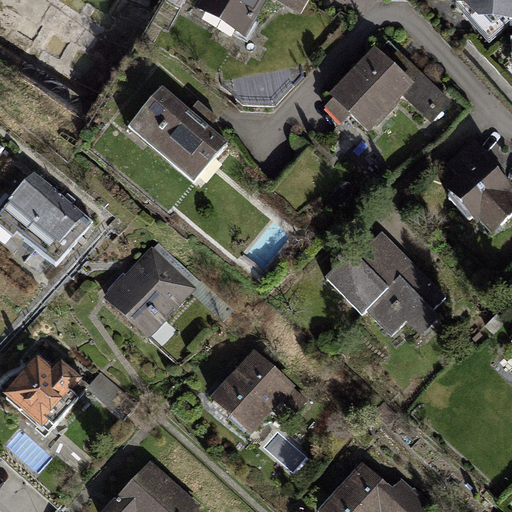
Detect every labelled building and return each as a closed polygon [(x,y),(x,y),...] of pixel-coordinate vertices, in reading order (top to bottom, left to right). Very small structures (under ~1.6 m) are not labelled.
[(198,0),(194,7),(248,37),(268,0),(272,0),(301,15),(311,0),(198,0)] [(511,0),(460,0),(461,12),(491,42),(511,22),(511,0)] [(376,48),(332,97),(371,133),(404,97),(432,123),(452,102),(398,52),(390,61),(376,48)] [(161,89),(129,127),(194,183),(227,145),(161,89)] [(511,184),(476,145),(452,167),(463,178),(452,189),(494,235),(511,218),(511,184)] [(0,214),(31,239),(61,202),(31,177),(0,214)] [(44,250),(61,264),(76,247),(92,227),(61,202),(31,239),(44,250)] [(359,252),(333,279),(370,316),(373,313),(400,339),(409,329),(425,345),(450,320),(439,309),(451,297),(389,235),(366,258),(359,252)] [(156,246),(103,304),(147,343),(199,285),(156,246)] [(257,355),(214,404),(255,440),(285,405),(298,416),(311,401),(257,355)] [(38,361),(7,399),(48,433),(86,388),(59,365),(53,373),(38,361)] [(152,464),(106,511),(198,511),(200,510),(152,464)] [(363,466),(321,511),(428,511),(431,509),(402,484),(393,493),(363,466)]
